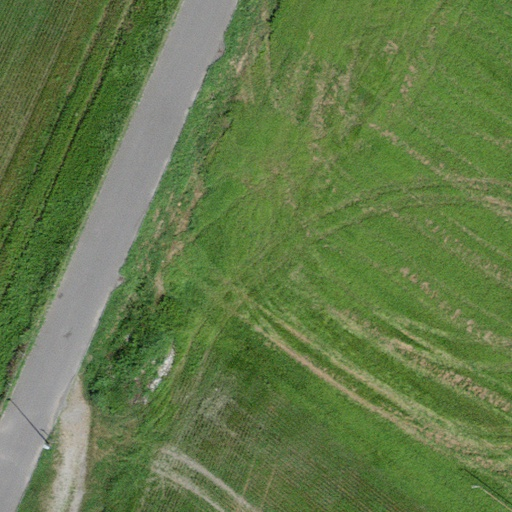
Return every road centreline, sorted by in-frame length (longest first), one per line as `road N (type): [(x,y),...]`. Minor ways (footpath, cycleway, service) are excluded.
road 1 (residential): [(0,470),(207,0)]
road 2 (track): [(53,349),(73,455),(51,511)]
